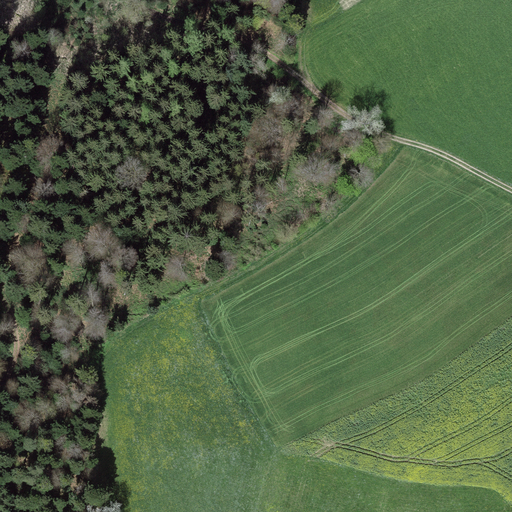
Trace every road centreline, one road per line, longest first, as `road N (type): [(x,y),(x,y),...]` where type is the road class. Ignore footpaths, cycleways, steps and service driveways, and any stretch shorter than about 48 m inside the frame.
road 1 (track): [(298,77),(343,112),(511,191)]
road 2 (track): [(298,77),(234,37),(127,0)]
